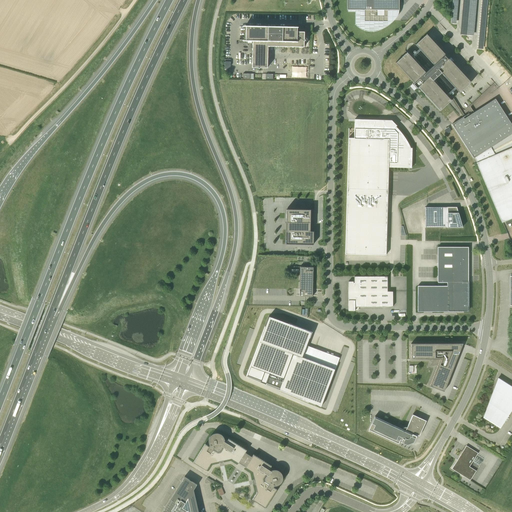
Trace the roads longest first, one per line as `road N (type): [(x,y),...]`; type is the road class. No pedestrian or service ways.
road 1 (motorway): [(169,0),(116,109),(0,402)]
road 2 (motorway): [(51,314),(126,195),(162,175),(195,178),(220,205),(224,243),(175,378)]
road 3 (unclassified): [(486,328),(346,326),(331,316),(330,106),(349,72)]
road 4 (motorway): [(186,382),(236,239),(231,194),(194,93),(190,44),(198,0)]
road 5 (motorway): [(51,314),(183,0)]
road 6 (tertiary): [(416,485),(186,382)]
road 7 (motorway): [(154,0),(0,196)]
road 8 (unclassified): [(488,264),(470,195),(450,157),(374,74)]
road 9 (secondary): [(175,378),(0,312)]
road 10 (unclassified): [(416,485),(465,398),(486,328)]
road 11 (motorway): [(0,445),(51,314)]
